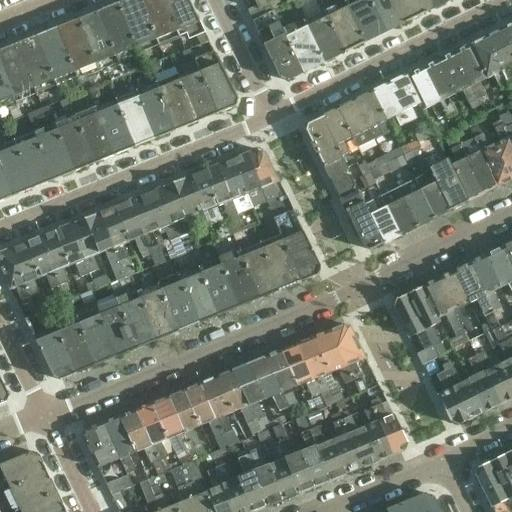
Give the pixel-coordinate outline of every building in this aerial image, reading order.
[(138,0),(127,0),(117,4),(138,56),(142,55),(139,47),(155,40),(138,0)] [(185,54),(176,32),(163,0),(138,0),(155,40),(172,34),(175,41),(174,42),(180,56),(185,54)] [(163,0),(176,32),(184,29),(188,39),(195,37),(199,45),(207,42),(203,33),(204,33),(188,0),(163,0)] [(253,0),(256,6),(247,11),(252,21),(272,11),(266,0),(253,0)] [(266,0),(272,11),(273,12),(284,7),(280,0),(266,0)] [(310,3),(309,0),(295,0),(292,2),(296,10),(310,3)] [(344,54),(364,44),(343,0),(339,2),(343,9),(326,18),(344,54)] [(385,34),(368,0),(343,0),(364,44),(385,34)] [(368,0),(385,34),(406,23),(394,0),(368,0)] [(394,0),(406,23),(426,13),(419,0),(394,0)] [(419,0),(426,13),(435,9),(447,3),(445,0),(419,0)] [(117,4),(115,5),(97,12),(115,57),(130,51),(134,58),(138,56),(117,4)] [(258,33),(266,49),(281,80),(287,82),(304,74),(282,30),(273,12),(272,11),(252,21),(258,33)] [(97,12),(76,21),(97,73),(101,71),(98,63),(115,57),(97,12)] [(324,64),(344,54),(326,18),(310,26),(306,19),(303,20),(324,64)] [(304,74),(324,64),(303,20),(282,30),(304,74)] [(76,21),(56,29),(74,73),(89,67),(93,74),(97,73),(76,21)] [(511,24),(500,30),(511,55),(511,24)] [(56,29),(44,34),(35,37),(56,89),(61,88),(57,80),(74,73),(56,29)] [(511,55),(500,30),(484,38),(508,85),(511,83),(511,73),(510,68),(511,66),(511,55)] [(35,37),(15,45),(33,90),(49,83),(52,91),(56,89),(35,37)] [(484,38),(469,46),(485,80),(493,76),(499,90),(508,85),(484,38)] [(15,45),(0,51),(0,67),(12,98),(15,106),(20,104),(17,97),(33,90),(15,45)] [(469,46),(453,53),(476,101),(485,97),(478,83),(485,80),(469,46)] [(238,101),(214,52),(201,57),(206,69),(199,72),(217,114),(234,107),(238,101)] [(453,53),(438,61),(455,95),(462,91),(469,105),(476,101),(453,53)] [(422,68),(422,69),(439,103),(447,99),(455,95),(438,61),(437,61),(426,67),(422,68)] [(0,67),(0,102),(12,98),(0,67)] [(422,69),(406,77),(420,105),(423,111),(430,107),(437,121),(445,116),(422,69)] [(196,123),(217,114),(199,72),(182,79),(179,71),(175,73),(196,123)] [(175,131),(196,123),(175,73),(171,75),(174,83),(158,89),(175,131)] [(85,74),(76,77),(82,93),(90,90),(85,74)] [(406,77),(389,85),(408,124),(416,120),(411,109),(420,105),(406,77)] [(389,85),(372,93),(386,122),(395,117),(400,127),(408,124),(389,85)] [(155,139),(175,131),(158,89),(142,96),(138,88),(135,90),(155,139)] [(134,148),(155,139),(135,90),(131,92),(134,99),(117,106),(134,148)] [(372,93),(355,102),(374,140),(383,136),(391,132),(386,122),(372,93)] [(355,102),(338,110),(352,138),(357,148),(374,140),(355,102)] [(114,156),(134,148),(117,106),(101,113),(98,105),(94,107),(114,156)] [(8,109),(13,120),(21,117),(17,106),(8,109)] [(94,164),(114,156),(94,107),(90,108),(93,116),(77,122),(94,164)] [(338,110),(321,118),(340,157),(348,153),(343,142),(352,138),(338,110)] [(511,144),(511,124),(507,113),(499,117),(511,144)] [(511,181),(511,180),(511,144),(499,117),(498,118),(499,122),(492,125),(500,142),(494,145),(511,181)] [(347,170),(340,157),(321,118),(308,125),(306,131),(329,178),(339,173),(350,178),(352,181),(357,178),(362,176),(356,165),(347,170)] [(73,173),(94,164),(77,122),(60,130),(57,122),(53,123),(73,173)] [(53,181),(73,173),(53,123),(49,125),(52,133),(35,139),(53,181)] [(434,135),(429,125),(421,129),(422,132),(414,136),(417,143),(434,135)] [(464,139),(459,130),(454,133),(458,142),(464,139)] [(458,142),(454,133),(453,132),(443,137),(450,151),(460,145),(458,142)] [(439,143),(434,135),(417,143),(422,152),(439,143)] [(497,188),(511,181),(494,145),(488,148),(482,135),(474,139),(497,188)] [(33,190),(53,181),(35,139),(19,146),(16,138),(12,140),(33,190)] [(483,195),(497,188),(474,139),(460,146),(466,159),(465,159),(483,195)] [(0,169),(12,198),(33,190),(12,140),(8,142),(11,149),(0,153),(0,169)] [(415,142),(399,149),(403,156),(418,148),(415,142)] [(450,166),(451,169),(468,202),(483,195),(465,159),(466,159),(460,146),(451,150),(457,163),(450,166)] [(434,219),(450,211),(425,160),(424,161),(418,148),(403,156),(407,165),(406,166),(408,169),(418,164),(424,177),(415,181),(434,219)] [(399,149),(383,158),(386,164),(403,156),(399,149)] [(257,150),(246,155),(266,203),(269,211),(273,219),(277,218),(292,211),(284,196),(264,153),(257,150)] [(246,155),(233,160),(231,161),(251,210),(257,207),(266,203),(246,155)] [(390,173),(406,166),(407,165),(403,156),(386,164),(390,173)] [(450,211),(468,202),(451,169),(443,173),(434,156),(425,160),(450,211)] [(383,158),(366,166),(369,172),(386,164),(383,158)] [(231,161),(216,166),(236,215),(251,210),(231,161)] [(357,164),(356,165),(362,176),(369,172),(366,166),(365,164),(358,167),(357,164)] [(374,181),(390,173),(386,164),(369,172),(374,181)] [(216,166),(202,172),(216,208),(222,206),(227,219),(230,226),(239,222),(236,215),(216,166)] [(0,203),(12,198),(0,169),(0,203)] [(202,172),(187,178),(206,228),(221,222),(216,208),(202,172)] [(373,182),(374,181),(369,172),(362,176),(368,189),(375,185),(373,182)] [(329,178),(341,201),(350,196),(354,186),(352,181),(350,178),(339,173),(329,178)] [(363,191),(368,189),(362,176),(357,178),(363,191)] [(187,178),(172,184),(186,220),(192,218),(197,231),(206,228),(187,178)] [(415,181),(398,189),(417,227),(434,219),(415,181)] [(172,184),(158,190),(180,245),(180,244),(188,241),(186,236),(181,223),(186,220),(172,184)] [(400,236),(417,227),(398,189),(381,197),(386,208),(400,236)] [(158,190),(143,196),(157,232),(163,230),(168,243),(170,242),(177,258),(184,255),(180,244),(180,245),(158,190)] [(357,193),(350,196),(341,201),(364,248),(369,251),(383,244),(364,206),(357,193)] [(143,196),(128,202),(148,251),(155,267),(165,263),(158,247),(156,248),(151,235),(157,232),(143,196)] [(128,202),(113,208),(128,244),(133,242),(139,255),(148,251),(128,202)] [(383,244),(400,236),(386,208),(377,212),(372,202),(364,206),(383,244)] [(113,208),(98,214),(125,279),(133,275),(127,260),(122,247),(128,244),(113,208)] [(263,223),(273,219),(269,211),(254,218),(257,225),(263,223)] [(98,214),(84,220),(98,256),(105,253),(117,282),(125,279),(98,214)] [(277,230),(276,227),(273,219),(263,223),(268,234),(277,230)] [(84,220),(69,226),(89,275),(98,271),(93,258),(98,256),(84,220)] [(277,230),(282,241),(299,283),(318,276),(320,269),(297,222),(277,230)] [(69,226),(54,232),(69,268),(74,265),(80,279),(89,275),(69,226)] [(54,232),(39,238),(59,287),(68,283),(62,270),(69,268),(54,232)] [(239,233),(232,236),(236,246),(244,243),(239,233)] [(39,238),(25,244),(39,280),(45,277),(50,291),(59,287),(39,238)] [(279,292),(299,283),(282,241),(266,248),(263,241),(259,243),(279,292)] [(511,242),(500,248),(511,272),(511,242)] [(258,300),(279,292),(259,243),(254,245),(257,252),(241,258),(258,300)] [(25,244),(10,250),(30,299),(38,295),(33,282),(39,280),(25,244)] [(511,272),(500,248),(484,257),(500,289),(507,285),(511,294),(511,272)] [(0,253),(0,270),(10,291),(16,289),(21,303),(23,307),(27,305),(32,316),(36,314),(30,299),(10,250),(0,253)] [(231,253),(218,259),(238,308),(239,308),(258,300),(241,258),(234,261),(231,253)] [(174,265),(186,260),(186,259),(184,255),(177,258),(172,260),(174,265)] [(484,257),(468,264),(492,313),(501,309),(493,293),(500,289),(484,257)] [(217,316),(238,308),(218,259),(213,261),(216,268),(200,274),(217,316)] [(499,327),(492,313),(468,264),(453,272),(469,304),(476,301),(488,325),(480,328),(483,335),(499,327)] [(453,272),(437,279),(468,342),(477,338),(461,308),(469,304),(453,272)] [(197,325),(217,316),(200,274),(184,281),(181,274),(177,276),(197,325)] [(177,333),(197,325),(177,276),(173,278),(176,285),(159,291),(177,333)] [(437,279),(421,287),(437,319),(444,316),(452,332),(455,338),(448,341),(452,351),(469,343),(468,342),(437,279)] [(100,288),(98,281),(93,283),(92,283),(95,290),(100,288)] [(84,286),(85,289),(79,292),(81,296),(90,292),(95,290),(92,283),(84,286)] [(439,323),(437,319),(421,287),(407,295),(437,357),(438,357),(445,354),(432,326),(439,323)] [(156,341),(177,333),(159,291),(143,298),(141,291),(136,292),(156,341)] [(84,307),(94,302),(90,292),(81,296),(79,297),(84,307)] [(136,349),(156,341),(136,292),(131,294),(134,301),(119,308),(136,349)] [(416,334),(424,351),(416,354),(421,366),(429,362),(429,361),(437,357),(407,295),(395,300),(392,307),(408,338),(416,334)] [(52,298),(47,300),(50,308),(55,307),(52,298)] [(115,358),(136,349),(119,308),(103,315),(99,307),(95,309),(115,358)] [(95,366),(115,358),(95,309),(91,311),(94,318),(78,325),(95,366)] [(47,310),(36,314),(41,327),(53,322),(47,310)] [(54,326),(57,333),(65,353),(75,375),(95,366),(78,325),(62,331),(59,324),(54,326)] [(343,326),(329,332),(352,382),(353,381),(359,395),(367,392),(355,364),(365,360),(365,359),(363,356),(362,353),(355,341),(354,338),(349,328),(343,326)] [(511,390),(511,350),(505,337),(504,338),(499,327),(483,335),(491,351),(500,347),(503,353),(507,361),(500,365),(511,390)] [(329,332),(313,339),(330,374),(338,371),(344,385),(352,382),(329,332)] [(32,335),(33,338),(40,353),(53,378),(60,381),(75,375),(65,353),(57,333),(39,341),(36,333),(32,335)] [(500,405),(511,399),(511,390),(500,365),(492,369),(484,353),(477,338),(468,342),(469,343),(476,357),(500,405)] [(313,339),(311,339),(296,345),(326,408),(334,404),(335,405),(343,402),(339,393),(331,397),(328,391),(329,391),(323,377),(329,375),(313,339)] [(296,345),(291,348),(280,352),(280,353),(279,353),(297,388),(305,384),(312,398),(314,397),(319,410),(326,408),(296,345)] [(269,357),(264,359),(288,408),(296,404),(290,391),(297,388),(279,353),(278,354),(269,357)] [(458,426),(468,421),(437,357),(429,361),(429,362),(444,393),(436,396),(449,423),(458,426)] [(468,421),(484,413),(468,381),(461,384),(450,362),(443,366),(438,357),(437,357),(468,421)] [(484,413),(500,405),(476,357),(468,361),(476,377),(468,381),(484,413)] [(259,361),(248,366),(265,401),(272,398),(279,412),(288,408),(264,359),(259,361)] [(242,368),(231,373),(262,435),(273,431),(278,428),(275,421),(270,424),(268,425),(265,418),(258,404),(265,401),(248,366),(242,368)] [(231,373),(215,379),(232,414),(240,411),(254,438),(257,437),(262,435),(231,373)] [(215,379),(199,386),(230,448),(239,444),(226,417),(232,414),(215,379)] [(0,404),(5,403),(8,397),(0,380),(0,404)] [(199,386),(191,389),(183,392),(200,427),(208,424),(222,451),(230,448),(199,386)] [(183,392),(166,398),(198,461),(206,458),(193,430),(200,427),(183,392)] [(166,398),(156,403),(151,405),(168,440),(176,437),(189,464),(194,462),(198,461),(166,398)] [(370,404),(372,409),(392,456),(403,452),(407,444),(393,416),(387,418),(379,400),(370,404)] [(343,402),(335,405),(338,413),(337,414),(360,469),(377,463),(362,428),(357,415),(350,418),(348,419),(344,409),(345,409),(343,402)] [(151,405),(135,411),(165,473),(170,471),(165,459),(168,457),(161,443),(168,440),(151,405)] [(314,488),(330,482),(309,432),(303,417),(301,418),(297,406),(289,410),(293,421),(295,421),(307,451),(300,454),(314,488)] [(377,463),(392,456),(372,409),(364,412),(370,425),(362,428),(377,463)] [(135,411),(118,418),(136,454),(143,451),(150,465),(152,464),(157,476),(165,473),(135,411)] [(312,413),(304,416),(307,424),(315,421),(312,413)] [(337,414),(330,417),(333,425),(338,438),(331,441),(345,476),(360,469),(337,414)] [(274,421),(275,421),(278,428),(281,427),(280,426),(286,423),(283,416),(274,421)] [(118,418),(102,424),(120,460),(127,474),(136,470),(129,457),(136,454),(118,418)] [(98,470),(120,460),(102,424),(85,431),(82,438),(98,470)] [(293,457),(281,427),(278,428),(273,431),(299,495),(314,488),(300,454),(293,457)] [(330,482),(345,476),(331,441),(325,443),(319,428),(309,432),(330,482)] [(257,437),(260,444),(267,442),(276,463),(269,467),(284,501),(299,495),(273,431),(262,435),(257,437)] [(268,508),(284,501),(269,467),(262,469),(256,454),(253,448),(244,452),(247,458),(268,508)] [(210,456),(216,471),(233,511),(251,511),(238,479),(231,482),(225,467),(222,459),(228,457),(225,450),(210,456)] [(46,472),(39,458),(37,454),(31,452),(0,465),(0,470),(1,471),(11,490),(46,472)] [(489,464),(488,464),(511,510),(511,471),(505,456),(489,463),(489,464)] [(251,511),(256,511),(268,508),(247,458),(238,461),(245,477),(238,479),(251,511)] [(189,464),(182,468),(178,469),(185,487),(195,511),(214,511),(207,494),(199,497),(190,474),(198,471),(194,462),(189,464)] [(476,475),(476,476),(476,477),(481,487),(484,493),(486,497),(489,502),(490,506),(493,511),(511,511),(511,510),(488,464),(478,469),(477,471),(476,475)] [(147,480),(142,469),(128,476),(133,487),(147,480)] [(178,469),(170,472),(183,504),(175,507),(177,511),(195,511),(185,487),(178,469)] [(207,492),(207,494),(214,511),(233,511),(216,471),(207,474),(214,489),(207,492)] [(17,511),(56,493),(46,472),(11,490),(19,506),(13,508),(15,511),(17,511)] [(111,497),(119,493),(133,487),(128,476),(106,485),(111,497)] [(163,476),(149,481),(147,482),(159,511),(177,511),(175,507),(167,510),(157,486),(166,482),(163,476)] [(159,511),(147,482),(138,486),(150,511),(159,511)] [(66,511),(56,493),(17,511),(66,511)] [(111,497),(119,511),(126,508),(119,493),(111,497)] [(438,511),(440,511),(433,497),(427,495),(385,511),(438,511)]
